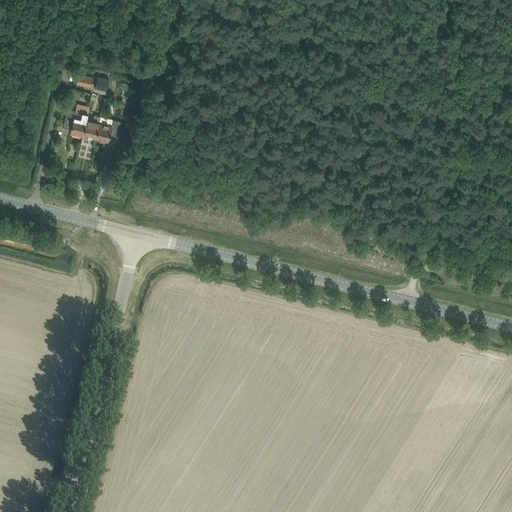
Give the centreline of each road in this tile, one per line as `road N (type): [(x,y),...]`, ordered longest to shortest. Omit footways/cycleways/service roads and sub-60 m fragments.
road 1 (track): [(182,0),(135,200),(417,272)]
road 2 (tertiary): [(136,234),(511,327)]
road 3 (unclassified): [(65,511),(136,234)]
road 4 (track): [(456,0),(457,168),(423,259)]
road 5 (track): [(21,177),(54,53),(165,73)]
